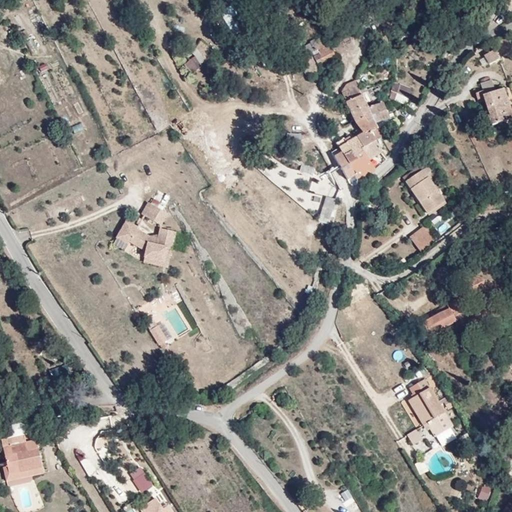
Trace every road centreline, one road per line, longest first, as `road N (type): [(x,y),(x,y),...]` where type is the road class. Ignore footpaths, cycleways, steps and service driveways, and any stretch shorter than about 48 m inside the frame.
road 1 (residential): [(216,423),(327,330),(359,221),(350,201),(412,139),(480,42),(511,26)]
road 2 (unclassified): [(216,423),(115,405),(72,358),(0,228)]
